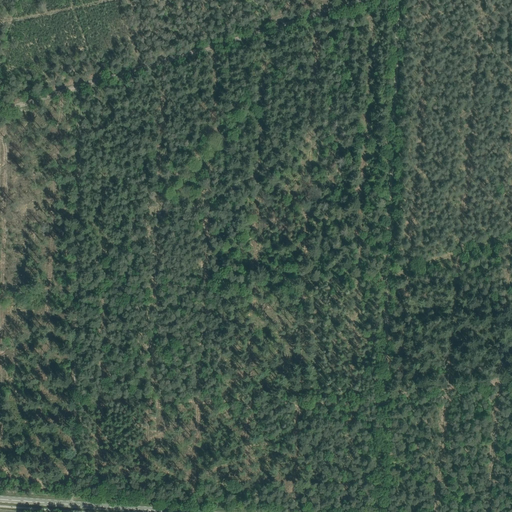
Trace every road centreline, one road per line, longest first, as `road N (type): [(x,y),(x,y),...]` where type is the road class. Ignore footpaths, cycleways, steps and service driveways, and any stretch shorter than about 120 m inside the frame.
road 1 (track): [(370,0),(0,113)]
road 2 (track): [(76,272),(299,152),(391,127)]
road 3 (track): [(73,291),(384,272)]
road 4 (track): [(73,496),(73,291)]
road 5 (track): [(76,272),(81,88)]
road 6 (secondary): [(0,499),(165,511)]
road 7 (track): [(384,272),(511,231)]
road 8 (track): [(511,373),(382,389)]
road 9 (track): [(395,0),(391,127)]
road 10 (track): [(377,511),(382,389)]
